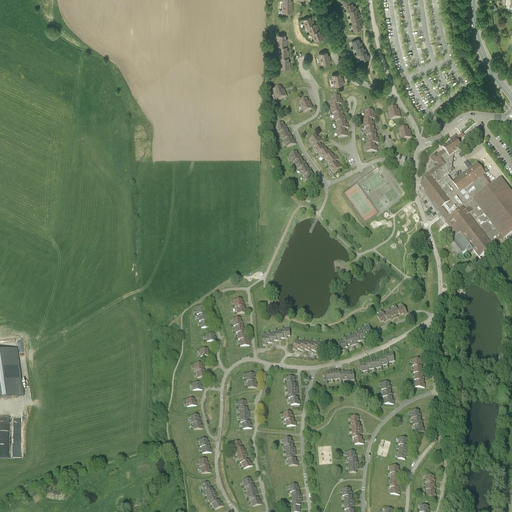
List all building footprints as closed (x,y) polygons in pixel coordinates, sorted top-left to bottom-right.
[(281,0),(282,13),(292,13),(292,3),(290,3),(290,1),(290,0),(281,0)] [(347,12),(348,11),(356,9),(355,7),(353,7),(353,6),(352,3),(345,5),(347,12)] [(350,17),(352,24),(359,22),(360,22),(359,18),(358,17),(360,17),(359,14),(350,17)] [(305,27),(307,26),(314,23),(314,21),(312,22),(312,21),(310,16),(302,19),(305,27)] [(360,29),(361,29),(360,26),(359,22),(352,24),(354,31),(355,31),(355,33),(360,31),(360,29)] [(310,34),(311,33),(319,30),(318,28),(317,29),(316,28),(314,23),(307,26),(310,34)] [(319,30),(311,33),(314,41),(324,37),(323,35),(321,36),(321,35),(319,30)] [(277,35),(277,46),(278,46),(287,46),(287,41),(285,41),(285,40),(285,35),(277,35)] [(353,49),(355,48),(363,46),(362,44),(360,44),(360,43),(359,39),(352,41),(353,49)] [(287,46),(278,46),(278,57),(280,57),(288,58),(288,52),(286,52),(286,51),(287,46)] [(357,55),(359,54),(366,52),(365,50),(364,50),(363,49),(363,46),(355,48),(357,55)] [(326,52),(318,53),(321,64),(331,63),(329,57),(328,57),(326,52)] [(360,61),(370,58),(369,56),(367,57),(367,56),(366,52),(359,54),(360,61)] [(288,58),(280,57),(280,69),(290,69),(290,63),(288,63),(288,62),(288,58)] [(340,73),(332,75),(334,86),(344,84),(342,78),(341,79),(341,78),(340,73)] [(280,87),(273,90),(277,101),(287,96),(284,91),(283,92),(282,91),(280,87)] [(331,97),(333,105),(343,104),(342,102),(340,102),(340,101),(339,96),(331,97)] [(306,99),(299,102),(303,113),(313,109),(310,103),(309,104),(308,103),(306,99)] [(339,105),(331,106),(332,114),(342,113),(342,110),(340,110),(339,105)] [(396,107),(388,108),(391,120),(401,117),(399,112),(398,112),(397,111),(396,107)] [(365,111),(365,119),(372,119),(375,119),(375,117),(373,117),(373,116),(373,111),(365,111)] [(342,113),(334,114),(335,122),(337,122),(345,120),(345,118),(343,118),(343,117),(342,113)] [(365,119),(364,119),(364,128),(366,128),(374,127),(374,125),(372,125),(372,124),(372,119),(365,119)] [(345,120),(337,122),(338,129),(348,128),(348,126),(346,126),(346,125),(345,120)] [(278,134),(279,133),(287,130),(286,128),(285,129),(284,128),(283,123),(275,126),(278,134)] [(374,127),(366,128),(366,136),(368,136),(376,135),(376,133),(374,133),(374,132),(374,127)] [(407,127),(399,129),(402,140),(411,138),(410,132),(408,133),(408,132),(407,127)] [(345,129),(336,129),(338,138),(348,136),(347,134),(345,134),(345,133),(345,129)] [(282,141),(284,140),(292,137),(291,135),(289,136),(289,135),(287,130),(279,133),(282,141)] [(315,135),(309,140),(314,147),(319,143),(322,141),(321,139),(319,140),(319,139),(315,135)] [(376,135),(368,136),(368,143),(375,143),(378,143),(378,141),(376,141),(376,140),(376,135)] [(292,137),(284,140),(286,148),(296,144),(295,142),(293,143),(293,142),(292,137)] [(484,175),(485,174),(477,164),(453,182),(447,176),(449,174),(447,171),(452,167),(446,160),(462,148),(455,139),(453,140),(442,148),(444,150),(437,155),(436,153),(430,158),(434,163),(436,162),(438,165),(426,175),(429,178),(420,185),(439,210),(440,209),(443,213),(448,220),(445,222),(456,236),(460,233),(460,234),(452,241),(461,253),(462,254),(467,251),(469,253),(469,254),(473,251),(479,259),(492,248),(497,255),(509,245),(508,244),(510,242),(507,238),(511,233),(511,192),(501,178),(492,185),(484,175)] [(314,147),(312,148),(317,155),(319,154),(326,149),(324,147),(323,148),(322,147),(319,143),(314,147)] [(368,143),(366,143),(367,152),(377,151),(377,149),(375,149),(375,148),(375,143),(368,143)] [(326,149),(319,154),(324,160),(325,159),(332,155),(330,152),(329,153),(328,153),(326,149)] [(292,163),(294,162),(302,159),(301,157),(299,158),(298,157),(296,152),(289,156),(292,163)] [(332,155),(325,159),(330,165),(335,162),(338,160),(337,158),(335,159),(335,158),(332,155)] [(297,170),(299,169),(306,165),(306,163),(304,164),(303,163),(302,159),(294,162),(297,170)] [(330,165),(328,167),(333,173),(341,167),(340,165),(339,166),(338,166),(335,162),(330,165)] [(302,176),(304,176),(312,172),(311,170),(309,171),(309,170),(306,165),(299,169),(302,176)] [(312,172),(304,176),(307,183),(317,179),(316,177),(314,177),(312,172)] [(234,308),(236,308),(244,307),(244,303),(242,303),(242,300),(234,300),(234,308)] [(403,305),(397,309),(400,314),(401,316),(403,314),(404,316),(405,315),(408,314),(403,305)] [(196,315),(198,315),(206,315),(206,311),(206,310),(204,310),(204,308),(204,307),(195,308),(196,315)] [(397,316),(400,314),(397,309),(396,307),(390,311),(395,319),(397,318),(398,317),(397,316)] [(390,311),(384,314),(388,321),(390,320),(391,321),(392,321),(395,319),(390,311)] [(388,321),(384,314),(383,312),(377,316),(381,323),(383,322),(384,323),(385,323),(388,321)] [(233,327),(235,327),(243,326),(242,323),(242,322),(241,322),(240,319),(232,319),(233,327)] [(363,330),(365,338),(369,337),(370,337),(369,335),(372,334),(369,326),(362,328),(363,330)] [(282,329),(282,331),(284,339),(287,339),(287,337),(290,337),(290,329),(282,329)] [(356,333),(357,334),(359,342),(363,341),(363,339),(365,338),(363,330),(356,333)] [(280,339),(284,339),(282,331),(275,332),(276,333),(277,341),(280,341),(281,341),(280,339)] [(274,341),(277,341),(276,333),(269,334),(269,336),(270,343),(270,344),(273,344),(274,343),(274,341)] [(214,334),(206,335),(206,342),(216,342),(216,339),(216,337),(214,338),(214,334)] [(357,343),(359,342),(357,334),(350,336),(354,346),(357,345),(357,343)] [(267,344),(270,343),(269,336),(262,336),(263,346),(266,346),(267,346),(267,344)] [(344,339),(344,340),(347,346),(349,345),(350,347),(351,347),(354,346),(350,336),(344,339)] [(348,348),(347,346),(344,340),(338,342),(341,352),(344,351),(345,351),(344,349),(348,348)] [(300,351),(302,343),(296,341),(293,350),(296,351),(297,351),(297,350),(300,351)] [(303,341),(302,343),(300,351),(303,352),(304,352),(304,350),(307,351),(309,343),(303,341)] [(314,352),(317,344),(310,342),(309,343),(307,351),(310,352),(311,352),(311,351),(314,352)] [(317,342),(317,344),(314,352),(317,353),(318,353),(319,351),(321,352),(324,345),(317,342)] [(208,352),(207,349),(199,350),(200,357),(210,357),(209,353),(209,352),(208,352)] [(18,350),(0,352),(0,402),(25,399),(18,350)] [(387,355),(388,363),(395,362),(393,352),(389,353),(389,354),(387,355)] [(388,365),(388,363),(387,355),(382,356),(383,358),(380,358),(380,360),(382,366),(388,365)] [(366,362),(367,363),(368,370),(375,369),(373,359),(369,360),(369,362),(366,362)] [(382,368),(382,366),(380,360),(377,360),(377,359),(373,359),(375,369),(382,368)] [(412,366),(414,367),(422,367),(422,364),(422,363),(421,363),(421,360),(413,359),(412,366)] [(368,371),(368,370),(367,363),(360,364),(360,366),(358,366),(359,371),(361,371),(361,372),(368,371)] [(194,372),(196,372),(204,372),(204,368),(204,367),(202,367),(202,364),(194,364),(194,372)] [(333,380),(340,379),(339,371),(337,372),(336,370),(332,370),(333,380)] [(340,381),(347,380),(346,372),(344,372),(343,371),(339,371),(340,379),(340,381)] [(346,372),(347,380),(348,382),(355,381),(354,373),(351,373),(350,371),(346,372)] [(414,380),(416,381),(424,382),(424,378),(424,377),(423,377),(423,374),(415,374),(414,380)] [(287,385),(288,385),(295,384),(295,380),(295,377),(293,377),(293,375),(288,376),(288,378),(286,378),(287,385)] [(195,402),(194,399),(186,400),(187,408),(196,407),(196,403),(196,402),(195,402)] [(238,410),(239,410),(247,408),(246,404),(246,402),(245,402),(245,400),(239,400),(239,402),(238,402),(238,410)] [(351,424),(352,425),(359,424),(359,420),(359,417),(358,417),(358,415),(352,415),(352,417),(351,417),(351,424)] [(191,424),(193,424),(201,424),(201,420),(201,419),(199,419),(199,416),(190,416),(191,424)] [(398,445),(400,445),(408,447),(408,444),(409,443),(407,442),(407,439),(399,438),(398,445)] [(199,448),(201,448),(209,447),(209,443),(209,442),(207,443),(207,439),(199,440),(199,448)] [(234,451),(235,451),(242,448),(241,444),(240,441),(238,442),(238,440),(233,441),(234,443),(232,444),(234,451)] [(400,445),(398,452),(408,454),(409,451),(409,450),(407,450),(408,447),(400,445)] [(242,448),(235,451),(237,457),(247,454),(245,451),(245,450),(243,451),(242,448)] [(408,454),(398,452),(397,459),(405,460),(406,457),(408,458),(408,457),(408,454)] [(239,464),(241,463),(247,461),(246,458),(248,458),(247,457),(247,454),(237,457),(239,464)] [(207,460),(199,460),(199,464),(199,468),(201,468),(209,467),(209,464),(209,463),(207,463),(207,460)] [(249,460),(247,461),(241,463),(243,470),(252,466),(251,463),(250,463),(249,460)] [(390,473),(391,474),(399,475),(400,472),(400,471),(398,470),(399,467),(391,466),(390,473)] [(390,481),(400,482),(401,479),(401,478),(399,477),(399,475),(391,474),(390,481)] [(425,482),(427,483),(435,484),(435,481),(436,480),(434,480),(435,477),(427,475),(425,482)] [(244,488),(245,488),(254,486),(253,482),(253,481),(251,482),(250,479),(242,481),(244,488)] [(204,493),(205,492),(212,489),(212,488),(211,488),(210,485),(209,484),(208,482),(201,486),(204,493)] [(426,489),(427,490),(435,491),(436,489),(436,488),(434,487),(435,484),(427,483),(426,489)] [(247,495),(257,492),(256,489),(256,488),(254,488),(254,486),(245,488),(247,495)] [(399,488),(397,488),(391,487),(390,494),(400,496),(400,493),(400,492),(399,492),(399,488)] [(205,492),(207,499),(216,495),(215,491),(213,491),(212,489),(205,492)] [(435,491),(427,490),(426,497),(436,499),(436,495),(435,494),(435,491)] [(249,501),(250,501),(257,499),(256,496),(258,496),(257,495),(257,492),(247,495),(249,501)] [(210,505),(212,504),(219,501),(219,500),(217,501),(216,499),(218,498),(217,497),(216,495),(207,499),(210,505)] [(258,498),(257,499),(250,501),(252,507),(262,505),(261,502),(261,501),(259,501),(258,498)] [(219,501),(212,504),(214,511),(223,507),(222,504),(222,503),(220,503),(219,501)]
